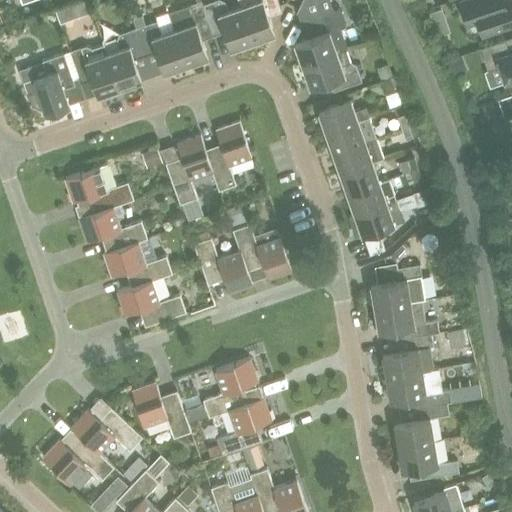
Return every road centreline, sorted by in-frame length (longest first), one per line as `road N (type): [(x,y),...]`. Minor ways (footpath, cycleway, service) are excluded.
road 1 (residential): [(337,272),(281,97),(265,79),(237,77),(0,157)]
road 2 (unknown): [(389,0),(468,180),(511,394)]
road 3 (residential): [(0,422),(58,366),(64,334),(0,157)]
road 4 (residential): [(388,511),(337,272)]
